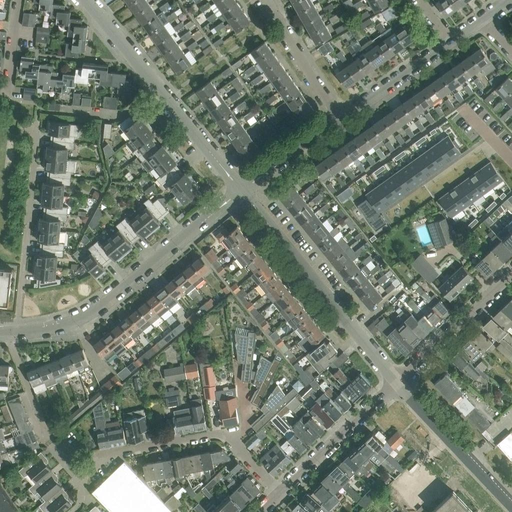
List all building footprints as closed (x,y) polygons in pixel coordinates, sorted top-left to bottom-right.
[(53,3),(53,0),(34,0),(34,2),(40,2),(40,9),(52,10),(53,3)] [(151,6),(146,0),(137,0),(130,6),(137,15),(151,6)] [(223,13),(237,3),(234,0),(220,0),(216,3),(223,13)] [(314,5),(311,0),(298,0),(293,3),(299,13),(314,5)] [(349,12),(364,4),(361,0),(354,4),(351,0),(347,0),(343,2),(349,12)] [(390,4),(387,0),(371,0),(369,1),(375,12),(390,4)] [(456,10),(448,0),(440,0),(436,3),(446,17),(456,10)] [(465,3),(463,0),(448,0),(456,10),(465,3)] [(162,11),(171,5),(168,1),(160,7),(162,11)] [(203,12),(211,6),(208,2),(200,8),(203,12)] [(70,18),(71,12),(64,11),(65,5),(53,3),(52,10),(51,16),(57,17),(57,22),(50,22),(69,24),(69,25),(70,18)] [(230,22),(244,13),(237,3),(223,13),(230,22)] [(326,12),(334,7),(332,3),(323,8),(326,12)] [(305,24),(320,15),(314,5),(299,13),(305,24)] [(158,15),(151,6),(137,15),(144,25),(158,15)] [(388,21),(397,14),(391,6),(388,9),(381,13),(388,21)] [(361,19),(370,15),(368,10),(359,15),(361,19)] [(178,15),(175,11),(167,17),(169,21),(178,15)] [(210,21),(218,16),(215,12),(207,17),(210,21)] [(237,32),(251,23),(244,13),(230,22),(237,32)] [(332,22),(340,17),(338,13),(329,18),(332,22)] [(165,25),(158,15),(144,25),(151,35),(165,25)] [(326,26),(320,15),(305,24),(311,34),(326,26)] [(87,39),(88,26),(82,25),(82,19),(70,18),(69,25),(69,24),(68,31),(75,31),(74,37),(87,39)] [(373,22),(371,18),(360,24),(363,29),(373,22)] [(176,31),(184,25),(182,21),(173,27),(176,31)] [(217,31),(225,25),(222,21),(214,27),(217,31)] [(415,38),(405,25),(402,21),(392,28),(405,46),(415,38)] [(381,23),(376,26),(385,39),(395,53),(405,46),(392,28),(391,27),(386,31),(381,23)] [(337,33),(346,28),(344,24),(335,29),(337,33)] [(172,35),(165,25),(151,35),(158,45),(172,35)] [(332,36),(326,26),(311,34),(317,45),(332,36)] [(50,35),(50,28),(37,27),(37,33),(50,35)] [(183,40),(191,35),(189,31),(180,36),(183,40)] [(49,43),(50,35),(37,33),(36,41),(49,43)] [(178,45),(172,35),(158,45),(165,54),(178,45)] [(85,51),(87,39),(74,37),(73,43),(67,42),(66,55),(78,56),(79,51),(85,51)] [(216,47),(224,41),(221,37),(213,43),(216,47)] [(203,48),(210,43),(206,39),(200,43),(203,48)] [(395,53),(385,39),(375,46),(385,60),(395,53)] [(190,50),(198,44),(196,40),(187,46),(190,50)] [(371,40),(361,47),(362,48),(375,67),(385,60),(375,46),(371,40)] [(334,49),(329,41),(322,45),(318,48),(323,56),(334,49)] [(258,62),(272,52),(264,42),(251,52),(258,62)] [(366,74),(375,67),(362,48),(356,51),(350,44),(346,46),(352,55),(356,60),(366,74)] [(185,55),(178,45),(165,54),(172,64),(185,55)] [(206,54),(213,49),(211,45),(203,51),(206,54)] [(494,68),(481,49),(471,56),(480,69),(484,75),(494,68)] [(347,58),(341,50),(337,53),(343,61),(347,58)] [(265,72),(279,62),(272,52),(258,62),(265,72)] [(193,65),(185,55),(172,64),(179,74),(193,65)] [(40,71),(40,64),(34,64),(35,57),(22,56),(20,75),(21,69),(27,69),(26,76),(38,77),(39,77),(39,71),(40,71)] [(480,69),(471,56),(461,63),(470,76),(480,69)] [(235,68),(243,63),(240,59),(232,65),(235,68)] [(366,74),(356,60),(346,67),(356,81),(366,74)] [(286,72),(279,62),(265,72),(272,81),(286,72)] [(94,83),(96,64),(83,63),(83,69),(76,69),(76,74),(75,81),(76,81),(94,83)] [(470,76),(461,63),(451,70),(461,83),(470,76)] [(38,77),(37,89),(38,89),(38,90),(56,92),(57,79),(58,73),(52,72),(53,66),(48,65),(40,64),(40,71),(39,71),(39,77),(38,77)] [(112,85),(114,72),(108,72),(109,66),(96,64),(94,83),(112,85)] [(248,74),(256,68),(254,64),(245,70),(248,74)] [(225,76),(233,70),(230,66),(222,72),(225,76)] [(356,81),(346,67),(336,74),(346,88),(356,81)] [(461,83),(451,70),(441,77),(451,90),(461,83)] [(131,93),(132,80),(126,80),(127,74),(114,72),(112,85),(119,86),(118,92),(131,93)] [(279,91),(293,81),(286,72),(272,81),(279,91)] [(75,87),(76,81),(75,81),(76,74),(64,73),(63,79),(57,79),(56,92),(68,93),(69,87),(75,87)] [(255,84),(263,78),(260,74),(252,80),(255,84)] [(502,78),(499,74),(490,82),(493,87),(502,78)] [(237,76),(230,81),(237,91),(238,90),(244,86),(241,82),(237,76)] [(451,90),(441,77),(431,84),(441,97),(451,90)] [(484,85),(478,77),(474,80),(480,88),(484,85)] [(504,98),(511,90),(511,81),(508,77),(496,89),(504,98)] [(218,91),(211,81),(197,91),(204,101),(218,91)] [(286,101),(300,91),(293,81),(279,91),(286,101)] [(262,94),(270,88),(267,84),(260,90),(262,94)] [(441,97),(431,84),(422,91),(431,104),(441,97)] [(474,92),(468,84),(464,87),(470,95),(474,92)] [(233,100),(241,94),(238,90),(237,91),(230,96),(233,100)] [(225,101),(218,91),(204,101),(211,110),(225,101)] [(307,101),(300,91),(286,101),(293,110),(307,101)] [(431,104),(422,91),(412,98),(421,111),(431,104)] [(464,99),(458,91),(454,94),(460,102),(464,99)] [(487,103),(495,96),(491,92),(484,99),(487,103)] [(269,103),(277,98),(274,94),(267,99),(269,103)] [(116,109),(118,98),(111,97),(110,109),(116,109)] [(421,111),(412,98),(402,105),(412,118),(421,111)] [(454,106),(448,98),(445,101),(450,109),(454,106)] [(240,110),(248,104),(245,100),(237,106),(240,110)] [(232,110),(225,101),(211,110),(218,120),(232,110)] [(301,120),(314,111),(307,101),(293,110),(301,120)] [(496,112),(503,105),(500,101),(493,108),(496,112)] [(60,111),(61,104),(48,103),(47,109),(60,111)] [(412,118),(402,105),(392,112),(402,125),(412,118)] [(439,105),(435,108),(440,116),(444,113),(439,105)] [(511,106),(501,117),(504,121),(509,116),(509,117),(511,114),(511,106)] [(239,120),(232,110),(218,120),(225,130),(239,120)] [(246,120),(255,114),(252,110),(244,116),(246,120)] [(392,132),(402,125),(392,112),(382,119),(392,132)] [(435,120),(429,112),(425,115),(431,123),(435,120)] [(132,138),(149,125),(144,118),(142,119),(140,117),(135,121),(130,116),(119,125),(123,131),(125,129),(132,138)] [(392,132),(382,119),(373,126),(382,139),(392,132)] [(425,127),(419,119),(415,122),(421,130),(425,127)] [(246,130),(239,120),(225,130),(232,140),(246,130)] [(253,129),(261,124),(259,120),(251,125),(253,129)] [(79,136),(80,125),(51,122),(49,122),(48,130),(50,130),(50,134),(55,134),(54,140),(52,140),(75,142),(76,136),(79,136)] [(111,139),(112,124),(105,123),(104,138),(111,139)] [(281,134),(290,128),(287,124),(279,130),(281,134)] [(155,143),(151,138),(155,135),(153,133),(155,131),(149,125),(132,138),(126,143),(133,152),(134,151),(139,156),(155,143)] [(382,139),(373,126),(363,133),(373,146),(382,139)] [(415,134),(409,126),(405,129),(411,137),(415,134)] [(253,140),(246,130),(232,140),(239,149),(253,140)] [(271,141),(279,135),(276,131),(268,137),(271,141)] [(373,146),(363,133),(353,140),(363,153),(373,146)] [(405,141),(399,133),(395,136),(401,144),(405,141)] [(448,135),(438,143),(451,161),(461,153),(457,148),(459,146),(454,139),(452,141),(448,135)] [(67,160),(68,149),(74,149),(75,142),(52,140),(54,141),(53,147),(48,146),(48,149),(46,149),(45,158),(67,160)] [(260,150),(253,140),(239,149),(246,159),(260,150)] [(363,153),(353,140),(343,146),(353,160),(363,153)] [(395,148),(389,140),(386,143),(391,151),(395,148)] [(155,167),(172,153),(167,146),(165,147),(163,145),(159,148),(155,143),(139,156),(142,160),(141,161),(149,171),(150,170),(150,171),(155,167)] [(438,143),(427,150),(440,168),(451,161),(438,143)] [(353,160),(343,146),(333,153),(343,167),(344,167),(352,179),(356,176),(348,164),(353,160)] [(380,147),(376,150),(382,158),(386,155),(380,147)] [(427,150),(417,158),(430,176),(440,168),(427,150)] [(174,166),(178,163),(176,161),(177,159),(172,153),(155,167),(162,175),(157,179),(161,184),(178,171),(174,166)] [(343,167),(333,153),(324,160),(333,174),(343,167)] [(376,162),(370,154),(366,157),(372,165),(376,162)] [(75,172),(76,161),(77,160),(67,160),(45,158),(44,166),(47,166),(46,169),(51,170),(50,176),(48,176),(71,178),(72,172),(75,172)] [(417,158),(407,165),(420,183),(430,176),(417,158)] [(333,174),(324,160),(314,168),(323,181),(333,174)] [(360,161),(356,164),(362,172),(366,169),(360,161)] [(491,162),(480,169),(493,188),(504,180),(491,162)] [(407,165),(397,172),(410,190),(420,183),(407,165)] [(307,179),(314,173),(311,169),(304,176),(307,179)] [(480,169),(470,177),(483,195),(493,188),(480,169)] [(173,198),(195,181),(189,174),(188,175),(186,173),(182,176),(178,171),(161,184),(166,190),(171,186),(177,194),(173,198)] [(397,172),(386,180),(399,198),(410,190),(397,172)] [(347,183),(341,175),(337,178),(343,186),(347,183)] [(64,195),(65,185),(71,185),(71,178),(48,176),(50,176),(50,182),(45,182),(45,185),(42,185),(42,193),(70,196),(64,195)] [(470,177),(459,184),(472,202),(483,195),(470,177)] [(386,180),(376,187),(389,205),(399,198),(386,180)] [(185,204),(200,191),(198,188),(200,187),(195,181),(173,198),(173,199),(178,195),(185,204)] [(337,190),(331,182),(327,185),(333,193),(337,190)] [(308,193),(315,187),(312,184),(305,190),(308,193)] [(459,184),(449,191),(462,210),(472,202),(459,184)] [(300,194),(292,185),(279,196),(287,205),(300,194)] [(376,187),(366,195),(368,198),(379,212),(389,205),(376,187)] [(449,191),(438,199),(451,217),(462,210),(449,191)] [(63,206),(64,196),(70,196),(42,193),(41,202),(43,202),(43,205),(48,206),(47,212),(45,211),(45,212),(68,214),(69,207),(63,206)] [(315,203),(323,197),(320,193),(312,199),(315,203)] [(308,204),(300,194),(287,205),(294,215),(308,204)] [(153,203),(149,198),(144,203),(148,207),(139,214),(136,210),(135,210),(153,231),(160,226),(158,224),(161,222),(158,219),(162,215),(164,216),(153,203)] [(153,203),(163,215),(163,214),(168,211),(168,210),(158,198),(153,203)] [(368,198),(357,205),(376,231),(387,223),(379,212),(368,198)] [(100,201),(95,208),(100,212),(104,205),(100,201)] [(323,212),(331,206),(328,202),(320,208),(323,212)] [(497,216),(507,207),(503,203),(493,212),(497,216)] [(315,213),(308,204),(294,215),(302,224),(315,213)] [(346,214),(341,207),(337,210),(342,217),(346,214)] [(153,231),(135,210),(139,215),(131,221),(127,217),(121,221),(136,239),(137,239),(135,237),(140,233),(143,237),(145,235),(147,237),(153,231)] [(68,214),(45,212),(47,212),(46,218),(41,218),(41,221),(39,221),(38,229),(66,232),(60,231),(61,220),(67,221),(68,214)] [(323,222),(315,213),(302,224),(309,233),(323,222)] [(92,229),(99,223),(93,216),(89,224),(92,229)] [(488,226),(494,221),(489,216),(483,220),(488,226)] [(356,226),(348,217),(344,220),(352,229),(356,226)] [(446,217),(428,223),(436,246),(454,240),(446,217)] [(335,228),(334,228),(327,219),(323,222),(309,233),(317,243),(335,228)] [(130,242),(135,238),(136,239),(121,221),(116,226),(120,230),(112,237),(108,232),(108,233),(126,254),(132,249),(131,247),(133,245),(130,242)] [(511,232),(510,231),(511,230),(506,225),(497,234),(511,249),(511,232)] [(335,228),(317,243),(324,252),(338,241),(334,236),(340,230),(337,226),(335,228)] [(230,249),(245,237),(237,227),(229,234),(222,240),(230,249)] [(59,242),(60,232),(66,232),(38,229),(37,238),(40,238),(39,241),(44,241),(43,247),(41,247),(41,248),(64,250),(65,243),(59,242)] [(222,240),(229,234),(225,229),(216,236),(220,241),(222,240)] [(511,252),(491,230),(488,233),(492,237),(491,238),(497,244),(492,249),(503,261),(504,260),(506,260),(508,258),(508,256),(511,252)] [(360,232),(347,243),(350,246),(363,236),(360,232)] [(90,240),(85,233),(81,242),(86,244),(90,240)] [(126,254),(108,233),(107,233),(111,237),(103,244),(99,240),(94,244),(109,262),(107,260),(112,256),(115,260),(118,258),(119,260),(126,254)] [(237,258),(252,246),(245,237),(230,249),(237,258)] [(338,241),(324,252),(332,261),(346,250),(350,246),(347,243),(342,237),(338,241)] [(462,249),(470,242),(465,238),(457,244),(462,249)] [(109,262),(94,244),(88,249),(92,253),(83,261),(96,276),(98,277),(104,272),(103,270),(105,268),(102,264),(107,261),(108,262),(109,262)] [(358,255),(366,249),(362,245),(355,252),(358,255)] [(248,263),(259,255),(252,246),(237,258),(244,266),(248,263)] [(57,267),(58,256),(64,257),(64,250),(41,248),(43,248),(43,254),(38,254),(38,257),(35,257),(35,265),(63,268),(63,267),(57,267)] [(219,257),(212,248),(204,254),(212,263),(217,259),(219,257)] [(503,261),(492,249),(484,256),(483,257),(495,269),(496,268),(497,268),(499,266),(499,265),(503,261)] [(353,260),(346,250),(332,261),(339,271),(353,260)] [(483,257),(484,256),(479,251),(474,255),(479,260),(474,265),(486,277),(495,269),(483,257)] [(256,272),(267,264),(259,255),(248,263),(256,272)] [(365,265),(373,258),(370,255),(362,261),(365,265)] [(211,267),(202,256),(192,264),(202,275),(211,267)] [(224,268),(217,259),(212,263),(219,272),(224,268)] [(420,259),(412,266),(430,286),(431,285),(439,277),(430,268),(429,269),(420,259)] [(361,269),(353,260),(339,271),(347,280),(361,269)] [(0,303),(9,305),(13,269),(6,268),(6,264),(0,263),(0,303)] [(202,275),(192,264),(184,271),(196,287),(205,279),(202,275)] [(259,284),(274,273),(267,264),(256,272),(253,275),(259,284)] [(373,274),(381,268),(377,264),(370,270),(373,274)] [(35,265),(34,273),(36,274),(36,277),(40,277),(40,283),(38,283),(35,283),(35,288),(39,288),(61,284),(62,279),(56,278),(57,268),(57,267),(35,265)] [(361,269),(347,280),(355,289),(368,278),(373,274),(370,270),(366,265),(361,269)] [(450,300),(474,277),(462,265),(439,287),(450,300)] [(196,287),(184,271),(175,279),(184,289),(187,294),(196,287)] [(266,293),(281,282),(274,273),(259,284),(266,293)] [(380,283),(388,277),(385,273),(377,280),(380,283)] [(228,276),(224,280),(229,286),(233,282),(228,276)] [(376,288),(368,278),(355,289),(362,299),(376,288)] [(184,289),(175,279),(166,286),(175,297),(184,289)] [(274,303),(288,291),(281,282),(266,293),(274,303)] [(388,293),(396,287),(393,283),(385,289),(388,293)] [(175,297),(166,286),(157,293),(169,309),(178,301),(175,297)] [(245,296),(240,291),(242,289),(239,286),(234,290),(241,299),(245,296)] [(420,286),(416,289),(425,298),(443,318),(450,311),(439,300),(436,302),(425,290),(425,291),(420,286)] [(384,297),(376,288),(362,299),(370,308),(384,297)] [(281,312),(296,300),(288,291),(274,303),(281,312)] [(169,309),(157,293),(148,301),(160,316),(169,309)] [(245,296),(241,299),(248,308),(253,304),(250,300),(248,301),(245,296)] [(443,318),(425,298),(418,305),(417,305),(436,325),(443,318)] [(417,305),(418,305),(412,299),(409,303),(422,316),(418,320),(428,332),(436,325),(417,305)] [(296,300),(281,312),(288,321),(303,309),(296,300)] [(511,300),(506,305),(505,305),(501,309),(511,318),(511,300)] [(160,316),(148,301),(139,308),(151,323),(160,316)] [(151,323),(139,308),(130,315),(142,331),(151,323)] [(303,309),(288,321),(295,330),(296,329),(310,318),(303,309)] [(511,318),(501,309),(498,312),(498,313),(494,317),(507,328),(511,332),(511,318)] [(399,313),(398,314),(421,339),(428,332),(418,320),(413,314),(411,312),(407,316),(402,311),(399,313)] [(194,320),(198,317),(194,312),(190,315),(194,320)] [(265,319),(266,318),(261,312),(255,316),(263,326),(268,322),(265,319)] [(421,339),(398,314),(396,317),(403,325),(399,329),(398,329),(414,345),(421,339)] [(142,331),(130,315),(121,323),(134,338),(142,331)] [(303,338),(318,327),(310,318),(296,329),(303,338)] [(381,320),(376,325),(387,337),(388,336),(405,354),(409,350),(411,350),(412,349),(412,347),(414,345),(398,329),(399,329),(397,326),(396,327),(394,329),(383,318),(381,320)] [(508,332),(493,318),(484,327),(501,342),(511,352),(511,345),(504,339),(504,340),(502,338),(508,332)] [(273,333),(268,327),(270,325),(268,322),(263,326),(270,335),(273,333)] [(134,338),(121,323),(112,330),(125,346),(134,338)] [(202,323),(195,328),(200,334),(207,328),(202,323)] [(176,335),(180,332),(176,327),(172,330),(176,335)] [(325,336),(318,327),(303,338),(311,348),(325,336)] [(125,346),(112,330),(103,338),(116,353),(125,346)] [(493,342),(488,336),(487,337),(480,330),(476,334),(475,334),(473,336),(473,337),(472,338),(484,351),(493,342)] [(251,382),(256,332),(249,332),(249,336),(235,333),(236,342),(235,343),(236,346),(236,345),(238,362),(246,363),(245,370),(242,369),(241,381),(244,381),(251,382)] [(283,340),(279,336),(277,338),(274,333),(273,334),(273,333),(270,335),(277,344),(283,340)] [(158,350),(168,342),(163,337),(154,345),(158,350)] [(116,353),(103,338),(94,345),(106,361),(116,353)] [(484,351),(472,338),(470,339),(469,339),(467,341),(467,342),(463,346),(470,354),(469,354),(475,360),(484,351)] [(290,349),(283,340),(277,344),(285,353),(290,349)] [(314,363),(334,346),(329,341),(327,343),(324,340),(305,355),(307,354),(313,362),(311,364),(311,365),(314,362),(314,363)] [(511,352),(501,342),(496,347),(511,361),(511,352)] [(149,357),(158,350),(154,345),(145,352),(149,357)] [(337,356),(335,353),(337,351),(334,346),(314,363),(321,371),(319,372),(319,373),(337,356)] [(91,369),(83,349),(72,354),(80,373),(91,369)] [(297,358),(290,349),(285,353),(292,362),(297,358)] [(483,371),(477,365),(475,367),(469,361),(459,350),(450,358),(461,369),(463,367),(474,379),(480,373),(488,380),(491,376),(486,373),(483,371)] [(339,367),(349,358),(349,357),(343,351),(333,361),(339,367)] [(140,365),(149,357),(145,352),(136,360),(140,365)] [(80,373),(72,354),(61,358),(67,372),(69,377),(80,373)] [(258,406),(280,361),(274,358),(272,362),(262,355),(259,364),(258,364),(257,367),(258,367),(254,383),(260,387),(257,392),(255,391),(250,402),(252,403),(258,406)] [(61,358),(50,363),(55,377),(56,377),(58,381),(69,377),(67,372),(61,358)] [(217,397),(213,366),(212,366),(211,362),(204,363),(203,358),(199,359),(201,368),(204,387),(206,399),(217,397)] [(132,372),(140,365),(136,360),(128,367),(132,372)] [(487,366),(482,360),(477,365),(483,371),(487,366)] [(363,393),(352,381),(339,367),(333,361),(331,363),(337,370),(333,374),(342,384),(343,383),(347,386),(343,389),(355,401),(363,393)] [(312,380),(297,362),(293,365),(300,373),(298,375),(307,385),(312,380)] [(55,377),(50,363),(39,367),(47,387),(58,382),(56,377),(55,377)] [(197,363),(185,365),(187,378),(199,376),(197,363)] [(0,385),(9,386),(10,372),(12,372),(13,371),(14,369),(13,367),(12,366),(10,366),(10,365),(0,364),(0,385)] [(164,369),(166,382),(186,378),(184,366),(184,365),(164,369)] [(47,387),(39,367),(28,371),(36,393),(47,389),(47,387)] [(372,385),(361,373),(360,373),(352,381),(363,393),(364,392),(365,393),(368,389),(372,385)] [(492,424),(462,393),(464,392),(446,373),(434,384),(454,405),(455,405),(482,433),(492,424)] [(123,384),(115,375),(110,379),(118,388),(123,384)] [(118,388),(110,379),(106,383),(113,392),(118,388)] [(310,394),(319,385),(314,379),(305,387),(310,394)] [(325,381),(320,385),(344,411),(351,404),(341,393),(338,395),(325,381)] [(113,392),(106,383),(100,387),(102,388),(106,394),(108,396),(113,392)] [(257,432),(271,419),(277,413),(299,393),(294,387),(286,395),(278,384),(272,392),(271,392),(270,395),(271,395),(261,409),(266,414),(261,419),(259,417),(251,425),(252,427),(257,432)] [(182,403),(179,389),(175,390),(174,387),(169,388),(169,391),(165,391),(168,406),(182,403)] [(310,394),(305,387),(299,393),(305,399),(310,394)] [(99,391),(94,395),(98,401),(102,398),(104,396),(99,391)] [(343,413),(324,392),(320,396),(322,398),(319,400),(318,398),(316,400),(317,401),(335,420),(343,413)] [(238,422),(236,406),(238,406),(236,395),(220,399),(222,410),(220,410),(219,411),(220,415),(221,416),(223,415),(225,424),(238,422)] [(22,402),(20,396),(8,401),(11,407),(22,402)] [(292,410),(301,402),(296,396),(287,404),(292,410)] [(199,398),(191,399),(192,407),(196,430),(207,428),(202,399),(199,398)] [(107,430),(109,429),(107,420),(106,421),(102,401),(99,404),(101,415),(95,416),(97,428),(101,448),(110,446),(107,430)] [(335,420),(317,401),(310,408),(315,414),(313,415),(325,427),(326,426),(327,427),(335,420)] [(25,408),(22,402),(11,407),(13,412),(25,408)] [(86,402),(80,407),(85,412),(90,407),(86,402)] [(9,412),(6,404),(1,406),(4,414),(9,412)] [(292,410),(287,404),(286,405),(287,405),(282,409),(287,415),(292,410)] [(80,407),(74,412),(79,417),(85,412),(80,407)] [(196,430),(192,407),(182,409),(174,410),(175,416),(173,417),(176,434),(196,430)] [(27,413),(25,408),(13,412),(15,418),(27,413)] [(125,421),(129,442),(129,443),(144,440),(144,439),(142,431),(148,430),(146,420),(145,416),(146,416),(146,415),(145,415),(144,409),(132,411),(133,418),(124,420),(124,421),(125,421)] [(325,427),(313,415),(312,416),(308,411),(300,418),(301,419),(300,419),(317,437),(325,429),(324,428),(325,427)] [(13,420),(9,412),(4,414),(7,422),(13,420)] [(29,419),(27,413),(15,418),(17,423),(29,419)] [(277,413),(271,419),(285,434),(287,440),(285,442),(290,448),(293,446),(300,453),(307,445),(277,413)] [(66,427),(62,422),(57,417),(48,424),(50,429),(51,429),(56,435),(63,430),(66,427)] [(68,417),(62,422),(66,427),(72,423),(68,417)] [(31,424),(29,419),(17,423),(20,429),(31,424)] [(317,437),(300,419),(297,423),(296,422),(292,426),(309,444),(317,437)] [(22,434),(34,430),(31,424),(20,429),(22,434)] [(13,437),(19,434),(16,427),(10,429),(13,437)] [(126,443),(123,427),(109,429),(107,430),(110,446),(126,443)] [(261,439),(267,433),(262,428),(256,434),(261,439)] [(24,440),(36,435),(34,430),(22,434),(24,440)] [(394,448),(404,438),(405,438),(402,435),(400,433),(397,430),(391,436),(387,441),(394,448)] [(511,433),(511,432),(497,444),(511,459),(511,433)] [(368,437),(365,440),(396,467),(402,473),(406,469),(405,469),(389,454),(390,453),(389,453),(394,448),(387,441),(383,444),(372,433),(371,434),(370,433),(367,436),(368,437)] [(22,442),(19,434),(13,437),(16,445),(22,442)] [(250,449),(261,439),(256,434),(245,444),(250,449)] [(26,446),(38,441),(36,435),(24,440),(26,446)] [(86,442),(92,449),(95,449),(97,449),(98,448),(90,439),(86,442)] [(358,446),(357,447),(370,458),(370,457),(379,465),(382,461),(393,470),(396,467),(365,440),(362,442),(361,441),(358,444),(359,445),(358,446)] [(40,446),(38,441),(26,446),(29,451),(40,446)] [(277,444),(268,451),(283,468),(291,460),(277,444)] [(352,452),(350,454),(369,471),(375,464),(369,459),(370,458),(357,447),(357,448),(355,449),(355,448),(352,451),(352,452)] [(230,459),(231,458),(223,449),(212,451),(214,462),(230,459)] [(32,459),(29,451),(24,453),(26,461),(32,459)] [(212,451),(202,453),(205,469),(204,469),(205,474),(208,480),(211,477),(210,468),(215,467),(214,462),(212,451)] [(283,468),(268,451),(259,459),(275,475),(283,468)] [(415,451),(412,454),(417,459),(420,455),(415,451)] [(6,453),(0,454),(0,467),(6,466),(5,465),(9,464),(11,464),(7,452),(6,453)] [(33,485),(51,470),(45,462),(46,460),(46,459),(41,452),(19,471),(24,476),(25,477),(33,485)] [(205,469),(202,453),(192,455),(196,477),(201,475),(200,469),(204,469),(205,469)] [(369,471),(350,454),(347,457),(346,456),(343,459),(344,460),(342,462),(355,473),(355,472),(360,476),(364,472),(367,475),(370,472),(369,471)] [(196,477),(192,455),(183,457),(185,472),(187,477),(188,478),(196,477)] [(185,472),(183,457),(173,459),(176,474),(175,474),(176,479),(177,480),(187,477),(185,472)] [(260,489),(243,470),(242,470),(241,470),(240,468),(243,465),(236,457),(227,465),(235,473),(238,470),(240,472),(238,473),(244,479),(242,481),(243,482),(255,494),(260,489)] [(176,474),(173,459),(163,461),(167,481),(170,486),(171,486),(172,487),(173,484),(171,475),(175,474),(176,474)] [(167,481),(163,461),(153,462),(157,482),(159,482),(160,485),(163,484),(162,482),(167,481)] [(172,511),(124,462),(93,492),(111,511),(172,511)] [(157,482),(153,462),(143,464),(146,480),(149,484),(151,486),(154,483),(157,482)] [(346,482),(355,473),(342,462),(339,466),(338,465),(337,466),(336,465),(332,468),(333,469),(329,473),(342,486),(342,485),(365,508),(368,504),(379,494),(373,488),(362,498),(346,482)] [(43,503),(61,487),(55,479),(56,478),(57,476),(51,470),(33,485),(29,488),(34,494),(36,494),(43,503)] [(218,481),(224,474),(220,471),(213,477),(218,482),(218,481)] [(342,486),(329,473),(329,474),(328,473),(324,476),(325,477),(321,481),(334,493),(342,486)] [(243,482),(240,485),(230,474),(227,478),(231,482),(230,482),(248,501),(250,499),(253,499),(254,497),(254,495),(255,494),(243,482)] [(387,476),(382,481),(387,485),(391,481),(387,476)] [(208,491),(209,490),(218,482),(213,477),(204,486),(208,491)] [(372,487),(373,488),(379,494),(386,486),(378,479),(372,487)] [(334,493),(321,481),(318,484),(317,483),(313,487),(315,488),(313,489),(315,490),(311,494),(329,511),(340,499),(338,497),(338,496),(334,493)] [(200,482),(193,487),(194,490),(201,485),(200,482)] [(248,501),(230,482),(227,485),(233,491),(230,494),(230,495),(242,507),(244,506),(246,505),(246,503),(248,501)] [(176,492),(181,487),(179,483),(173,488),(173,489),(174,490),(176,492)] [(193,487),(190,484),(186,488),(193,497),(197,493),(194,490),(193,487)] [(173,489),(173,488),(172,487),(171,486),(170,486),(169,487),(167,485),(163,489),(168,494),(174,490),(173,489)] [(208,491),(204,486),(201,489),(210,499),(214,496),(209,490),(208,491)] [(15,510),(0,487),(0,511),(16,511),(15,509),(15,510)] [(64,511),(72,505),(65,497),(67,495),(67,494),(61,487),(43,503),(39,506),(44,511),(46,511),(64,511)] [(168,494),(163,489),(162,487),(157,492),(163,499),(168,494)] [(230,495),(230,494),(226,489),(220,495),(224,499),(220,503),(228,511),(236,511),(242,507),(230,495)] [(305,497),(301,501),(312,511),(327,511),(329,511),(311,494),(309,492),(308,494),(307,492),(304,496),(305,497)] [(460,492),(438,511),(474,511),(472,510),(475,508),(460,492)] [(182,503),(174,494),(165,502),(173,511),(182,503)] [(198,511),(208,511),(199,502),(198,503),(194,507),(198,511)] [(309,511),(299,502),(292,510),(294,511),(309,511)] [(214,504),(208,510),(210,511),(228,511),(220,503),(216,507),(214,504)]
